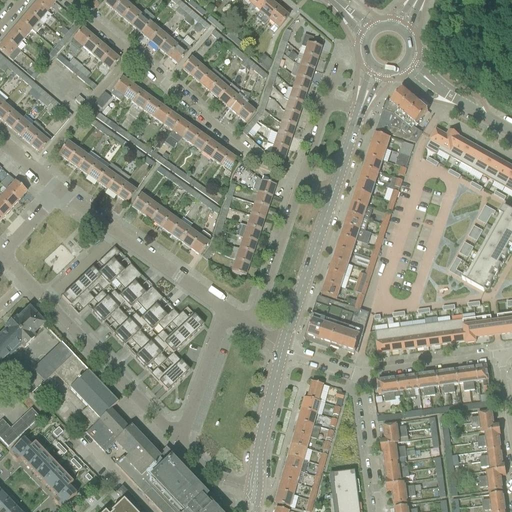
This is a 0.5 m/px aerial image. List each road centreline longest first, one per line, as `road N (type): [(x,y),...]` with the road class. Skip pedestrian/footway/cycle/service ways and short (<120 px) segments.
road 1 (residential): [(63,0),(258,164),(299,180)]
road 2 (residential): [(45,301),(178,441)]
road 3 (secondary): [(281,350),(333,191)]
road 4 (residential): [(299,180),(251,329)]
road 5 (residential): [(500,354),(360,373)]
road 6 (secondary): [(254,487),(281,350)]
road 7 (residential): [(379,511),(360,373)]
road 8 (residential): [(225,311),(178,441)]
road 9 (residential): [(225,311),(115,233)]
road 10 (tertiary): [(511,132),(406,62)]
